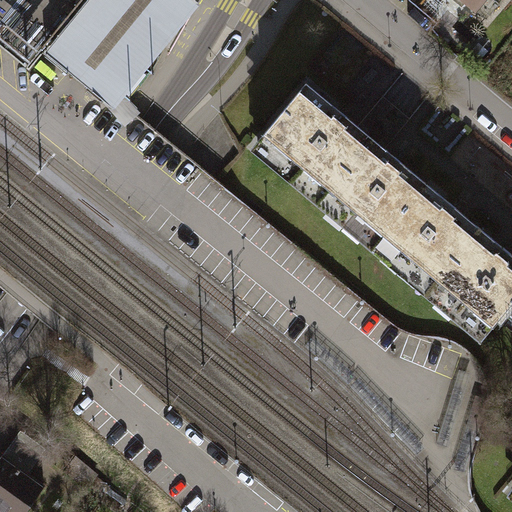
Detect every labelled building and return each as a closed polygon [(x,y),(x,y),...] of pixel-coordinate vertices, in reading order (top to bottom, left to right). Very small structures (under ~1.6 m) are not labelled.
[(0,0),(0,17),(41,51),(83,0),(0,0)] [(83,0),(41,51),(126,119),(138,107),(133,103),(130,100),(139,89),(156,65),(178,22),(179,21),(185,24),(199,0),(83,0)] [(492,0),(455,0),(478,18),(492,0)] [(353,123),(305,84),(257,142),(323,196),(371,138),(353,123)] [(388,152),(371,138),(323,196),(377,241),(426,183),(388,152)] [(463,214),(426,183),(377,241),(432,286),(480,228),(463,214)] [(511,253),(497,241),(480,228),(432,286),(487,332),(511,301),(511,253)] [(467,407),(474,409),(484,379),(464,373),(449,417),(462,421),(467,407)] [(0,458),(0,511),(25,511),(44,485),(1,456),(0,458)]
